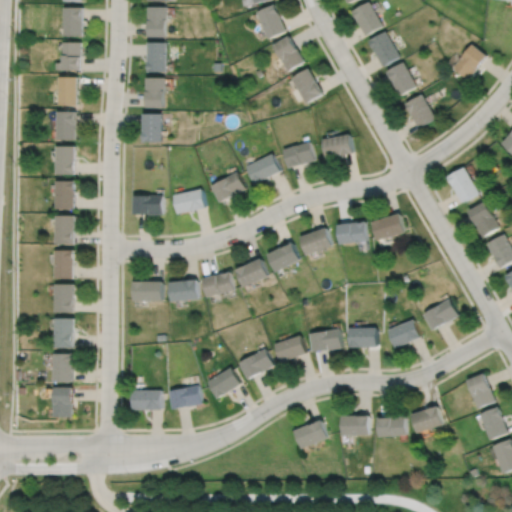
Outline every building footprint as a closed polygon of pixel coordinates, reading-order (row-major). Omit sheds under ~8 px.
[(372,0),(354,10),(368,34),(385,25),(372,0)] [(258,11),(270,38),(288,31),(275,3),(258,11)] [(65,6),(65,34),(84,34),(84,6),(65,6)] [(151,6),(151,35),(170,35),(170,6),(151,6)] [(371,41),(388,31),(403,56),(385,66),(371,41)] [(274,44),(291,35),(306,61),(289,71),(274,44)] [(63,42),(63,70),(83,69),(82,42),(63,42)] [(150,42),(150,71),(171,71),(171,42),(150,42)] [(475,43),(456,67),(472,80),(491,56),(475,43)] [(214,63),(215,65),(211,65),(211,68),(215,68),(215,71),(222,71),(222,62),(214,63)] [(389,71),(406,62),(420,86),(404,95),(389,71)] [(293,77),(310,67),(325,94),(308,104),(293,77)] [(59,76),(59,105),(78,105),(78,76),(59,76)] [(148,77),(149,108),(169,108),(168,76),(148,77)] [(408,103),(425,93),(439,118),(422,128),(408,103)] [(57,111),(57,139),(76,139),(77,111),(57,111)] [(145,113),(145,142),(165,142),(165,113),(145,113)] [(511,132),(503,142),(511,151),(511,132)] [(325,139),(328,158),(356,154),(352,134),(325,139)] [(285,149),(290,168),(318,160),(313,141),(285,149)] [(56,145),(56,173),(76,173),(76,145),(56,145)] [(248,166),(257,184),(282,171),(274,154),(248,166)] [(450,177),(465,203),(482,193),(467,167),(450,177)] [(212,185),(221,203),(248,189),(239,172),(212,185)] [(55,179),(55,207),(76,207),(76,179),(55,179)] [(175,195),(179,214),(208,208),(204,189),(175,195)] [(135,195),(135,215),(165,215),(165,195),(135,195)] [(471,212),(486,237),(502,227),(487,202),(471,212)] [(55,214),(55,244),(76,243),(76,214),(55,214)] [(374,222),(379,241),(408,233),(403,214),(374,222)] [(339,225),(342,245),(370,241),(367,221),(339,225)] [(301,237),(308,256),(335,246),(328,228),(301,237)] [(490,244),(504,269),(511,264),(511,242),(507,234),(490,244)] [(269,255),(277,272),(303,260),(294,242),(269,255)] [(55,249),(55,277),(76,277),(76,249),(55,249)] [(237,270),(245,288),(271,277),(263,259),(237,270)] [(204,279),(209,298),(215,297),(215,299),(222,298),(221,295),(237,291),(232,272),(204,279)] [(171,283),(173,303),(201,300),(199,280),(171,283)] [(134,282),(134,302),(165,302),(165,282),(134,282)] [(55,283),(55,311),(75,311),(75,283),(55,283)] [(427,314),(435,327),(460,313),(452,299),(439,306),(440,307),(427,314)] [(390,327),(397,345),(424,333),(417,316),(390,327)] [(55,317),(54,347),(75,347),(76,317),(55,317)] [(351,324),(352,344),(381,343),(380,324),(351,324)] [(313,330),(316,349),(345,344),(342,325),(313,330)] [(276,341),(282,359),(309,350),(303,332),(276,341)] [(241,359),(250,376),(277,362),(268,345),(241,359)] [(55,353),(54,381),(75,381),(75,353),(55,353)] [(209,379),(219,395),(243,380),(233,364),(209,379)] [(469,377),(480,405),(499,397),(488,370),(469,377)] [(171,388),(175,407),(205,401),(201,382),(171,388)] [(54,386),(54,416),(74,416),(74,386),(54,386)] [(134,387),(134,406),(164,406),(164,387),(134,387)] [(413,412),(419,430),(447,421),(441,402),(413,412)] [(483,411),(493,437),(511,429),(502,403),(483,411)] [(343,413),(343,433),(372,432),(372,412),(343,413)] [(380,414),(381,434),(409,432),(408,413),(380,414)] [(296,428),(303,446),(331,435),(323,416),(296,428)] [(511,435),(496,443),(507,470),(511,468),(511,435)]
